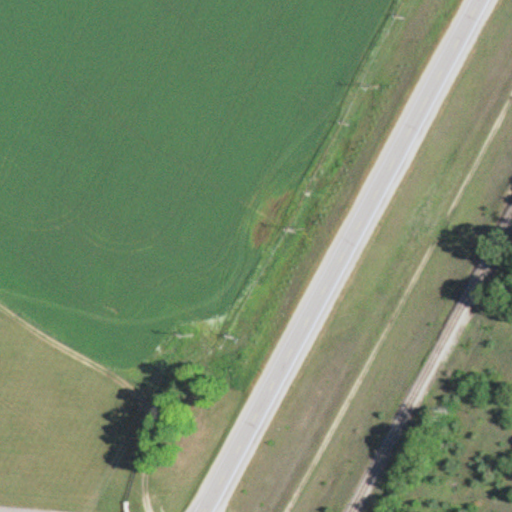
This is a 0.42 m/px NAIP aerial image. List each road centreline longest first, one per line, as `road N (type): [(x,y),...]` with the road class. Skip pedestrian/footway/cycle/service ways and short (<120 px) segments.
road 1 (primary): [(477,0),(201,511)]
road 2 (track): [(511,89),(284,511)]
